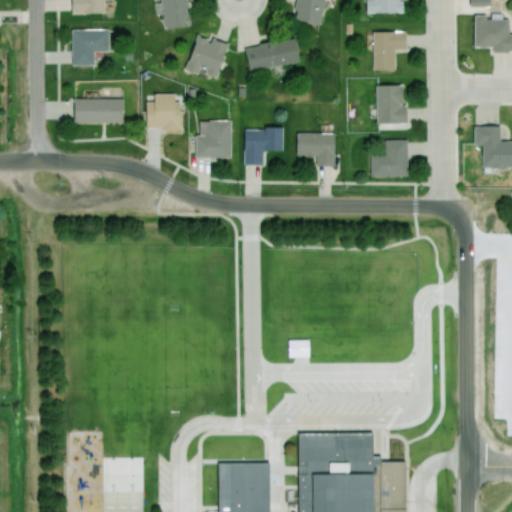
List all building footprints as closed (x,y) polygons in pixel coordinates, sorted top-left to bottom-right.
[(69,0),(69,15),(104,15),(103,0),(69,0)] [(158,0),(164,32),(190,28),(185,0),(158,0)] [(291,22),(319,27),(323,0),(287,0),(288,0),(294,1),(291,22)] [(403,15),(402,0),(363,0),(364,15),(403,15)] [(489,8),(488,0),(470,0),(470,8),(489,8)] [(471,15),(472,47),(490,47),(490,52),(511,52),(511,34),(507,34),(507,19),(500,19),(500,12),(490,12),(490,19),(483,19),(483,15),(471,15)] [(107,54),(107,31),(70,31),(70,68),(93,68),(93,54),(107,54)] [(371,71),(393,71),(393,52),(404,52),(404,33),(371,33),(371,71)] [(226,45),(195,36),(184,72),(216,81),(226,45)] [(246,73),(297,65),(294,41),(242,49),(246,73)] [(373,87),(373,125),(403,125),(403,87),(373,87)] [(145,133),(178,133),(178,96),(145,96),(145,133)] [(71,125),(121,125),(121,101),(71,101),(71,125)] [(194,138),(193,159),(229,160),(229,122),(207,122),(207,139),(194,138)] [(511,167),(511,140),(499,140),(499,126),(471,126),(471,144),(481,144),(480,167),(511,167)] [(281,153),(281,130),(242,130),(242,167),(264,167),(264,153),(281,153)] [(332,134),(294,134),(294,157),(314,157),(314,168),(332,168),(332,134)] [(368,178),(406,178),(406,142),(382,142),(382,152),(368,152),(368,178)] [(296,511),(296,435),(370,433),(371,456),(377,456),(378,462),(403,461),(403,511),(296,511)] [(132,505),(133,499),(121,497),(120,503),(132,505)]
